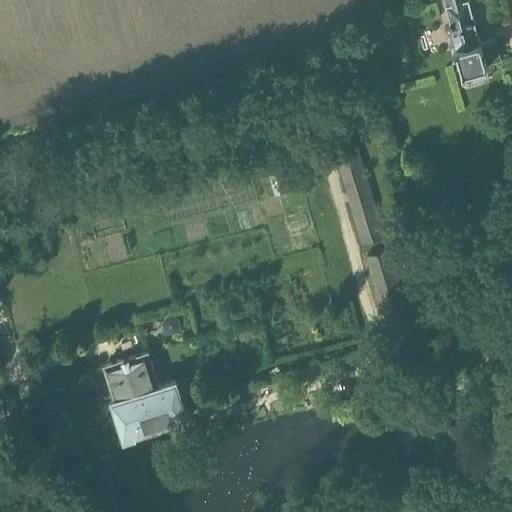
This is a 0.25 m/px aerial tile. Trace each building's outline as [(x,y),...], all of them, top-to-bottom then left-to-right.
[(490,80),(486,65),(488,64),(487,63),(500,60),(494,38),(481,41),(481,40),(480,40),(469,0),(444,0),(453,31),(446,33),(450,46),(456,45),(457,47),(454,48),(455,50),(458,49),(464,71),(466,70),(469,85),(490,80)] [(357,147),(336,153),(363,242),(384,235),(357,147)] [(93,197),(94,199),(99,218),(120,212),(115,192),(93,197)] [(388,250),(367,256),(388,325),(409,318),(388,250)] [(166,317),(162,323),(164,330),(170,334),(177,332),(181,326),(179,319),(173,315),(166,317)] [(115,396),(158,384),(148,351),(104,364),(115,396)] [(200,386),(197,378),(197,377),(176,378),(176,379),(180,393),(200,386)] [(158,384),(115,396),(113,398),(125,438),(135,435),(134,432),(178,419),(178,421),(188,418),(180,393),(176,379),(158,384)] [(51,447),(66,443),(60,424),(46,429),(51,447)]
